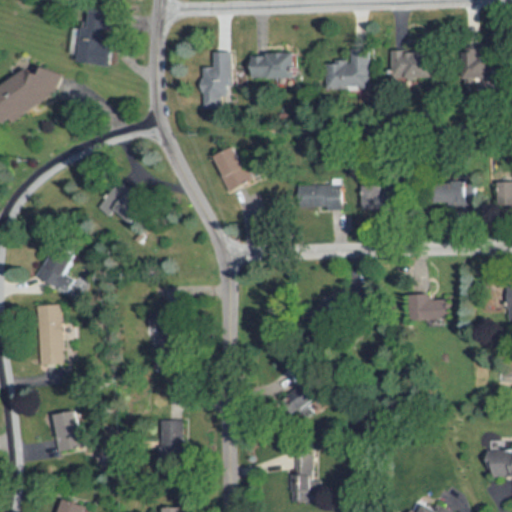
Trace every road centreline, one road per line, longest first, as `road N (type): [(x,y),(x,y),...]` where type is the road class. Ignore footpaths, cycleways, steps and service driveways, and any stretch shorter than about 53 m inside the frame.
road 1 (residential): [(231,511),(229,255),(163,121),(165,0)]
road 2 (residential): [(12,511),(17,471),(0,291),(7,224),(28,190),(63,161),(163,121)]
road 3 (residential): [(164,9),(477,0)]
road 4 (residential): [(511,245),(229,255)]
